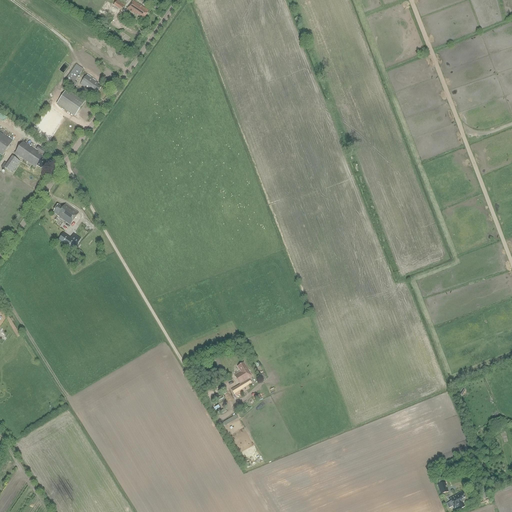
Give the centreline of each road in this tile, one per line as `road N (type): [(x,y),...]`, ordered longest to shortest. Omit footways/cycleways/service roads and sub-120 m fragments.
road 1 (tertiary): [(0,255),(178,0)]
road 2 (track): [(64,163),(209,409)]
